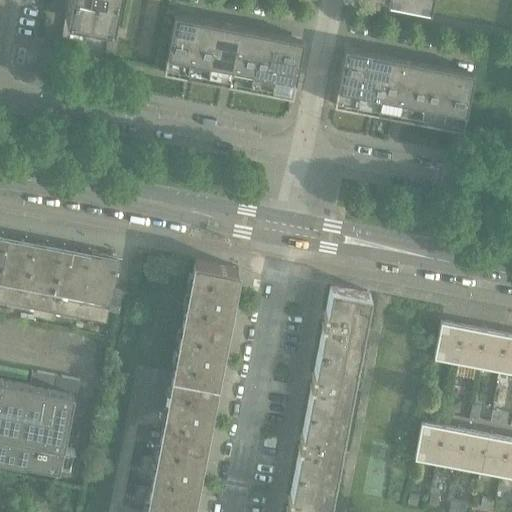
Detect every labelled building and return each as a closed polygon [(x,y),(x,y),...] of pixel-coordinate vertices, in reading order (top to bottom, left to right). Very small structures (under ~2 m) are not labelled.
[(67,0),(65,15),(112,25),(116,0),(67,0)] [(175,14),(173,24),(163,72),(185,76),(197,18),(175,14)] [(218,22),(197,18),(185,76),(207,80),(218,22)] [(239,26),(218,22),(207,80),(228,84),(239,26)] [(260,30),(239,26),(228,84),(249,88),(260,30)] [(282,34),(260,30),(249,88),(271,92),(282,34)] [(303,38),(282,34),(271,92),(292,96),(303,38)] [(345,47),(343,57),(334,104),(356,109),(367,51),(345,47)] [(388,55),(367,51),(356,109),(377,113),(388,55)] [(409,59),(388,55),(377,113),(398,117),(409,59)] [(431,63),(409,59),(398,117),(420,121),(430,68),(431,63)] [(431,63),(430,68),(420,121),(441,125),(452,67),(431,63)] [(474,72),(452,67),(441,125),(463,129),(472,82),(474,72)] [(112,288),(118,259),(0,235),(0,300),(106,321),(109,307),(118,308),(122,290),(112,288)] [(237,267),(195,259),(184,316),(225,324),(230,302),(234,302),(236,291),(232,290),(237,267)] [(331,285),(319,347),(358,355),(370,293),(331,285)] [(225,324),(184,316),(173,372),(215,380),(219,359),(223,359),(225,348),(221,347),(225,324)] [(434,356),(457,360),(464,325),(441,321),(434,356)] [(485,329),(464,325),(457,360),(478,364),(485,329)] [(506,333),(485,329),(478,364),(499,368),(506,333)] [(511,334),(506,333),(499,368),(511,370),(511,334)] [(319,347),(307,408),(346,415),(358,355),(319,347)] [(215,380),(173,372),(162,430),(203,438),(208,416),(212,416),(214,405),(210,404),(215,380)] [(0,458),(59,470),(73,392),(0,377),(0,458)] [(450,400),(448,410),(460,412),(462,402),(450,400)] [(469,417),(477,419),(480,406),(472,405),(469,417)] [(307,408),(295,470),(334,478),(346,415),(307,408)] [(490,421),(506,424),(508,412),(492,409),(490,421)] [(415,457),(438,461),(445,426),(422,421),(415,457)] [(465,430),(445,426),(438,461),(459,465),(465,430)] [(203,438),(162,430),(151,487),(192,495),(197,472),(201,473),(203,462),(199,461),(203,438)] [(487,434),(465,430),(459,465),(480,469),(487,434)] [(509,438),(487,434),(480,469),(502,473),(509,438)] [(511,438),(509,438),(502,473),(511,475),(511,438)] [(295,470),(286,511),(327,511),(334,478),(295,470)] [(188,511),(192,495),(151,487),(146,511),(188,511)] [(411,492),(408,504),(417,506),(419,494),(411,492)] [(431,496),(429,508),(438,510),(440,498),(431,496)] [(492,508),(494,500),(482,498),(480,506),(492,508)] [(452,500),(450,511),(464,511),(466,503),(452,500)]
